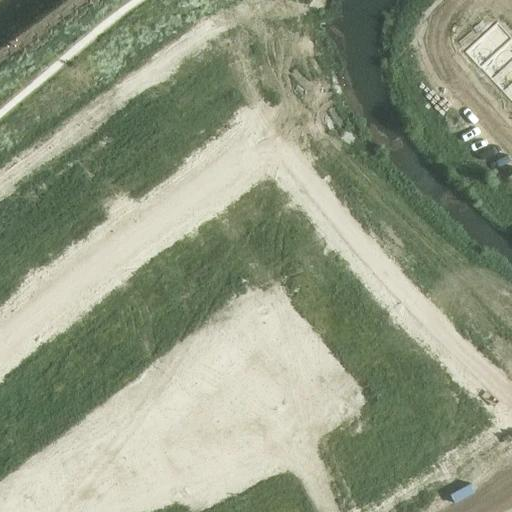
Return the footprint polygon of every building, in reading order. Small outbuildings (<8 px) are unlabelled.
[(494,25),(464,53),(479,69),(480,70),(481,69),(480,68),(508,42),(509,43),(510,42),(494,25)] [(508,42),(480,68),(481,69),(491,81),(511,61),(511,46),(509,43),(508,42)] [(511,61),(491,81),(503,93),(511,84),(511,61)] [(177,77),(167,84),(172,91),(182,84),(177,77)] [(511,84),(503,93),(511,103),(511,84)] [(211,86),(193,99),(193,100),(215,131),(216,132),(234,119),(211,86)] [(155,92),(145,99),(150,106),(160,99),(155,92)] [(145,99),(136,106),(140,112),(150,106),(145,99)] [(193,100),(177,111),(199,142),(215,131),(193,100)] [(177,111),(161,122),(163,124),(184,153),(199,142),(177,111)] [(124,114),(114,121),(118,127),(128,120),(124,114)] [(114,121),(104,128),(108,134),(118,127),(114,121)] [(163,124),(147,135),(169,166),(185,155),(184,153),(163,124)] [(147,135),(132,146),(153,178),(169,166),(147,135)] [(93,137),(83,144),(88,150),(97,143),(93,137)] [(83,144),(73,151),(78,157),(88,150),(83,144)] [(132,146),(116,157),(138,188),(153,178),(132,146)] [(116,157),(100,168),(122,200),(138,188),(116,157)] [(100,168),(82,181),(105,214),(123,201),(122,200),(100,168)] [(271,178),(258,188),(282,218),(295,208),(271,178)] [(56,202),(39,216),(62,246),(63,247),(81,233),(66,213),(75,206),(60,187),(51,195),(56,202)] [(258,188),(246,198),(270,228),(282,218),(258,188)] [(19,189),(9,196),(13,203),(23,196),(19,189)] [(246,198),(234,207),(258,237),(270,228),(246,198)] [(234,207),(222,217),(245,247),(258,237),(234,207)] [(39,216),(24,228),(47,258),(62,246),(39,216)] [(222,217),(209,227),(233,257),(245,247),(222,217)] [(209,227),(197,236),(221,266),(233,257),(209,227)] [(24,228),(9,239),(32,270),(47,258),(24,228)] [(307,234),(299,240),(305,247),(313,242),(307,234)] [(197,236),(185,246),(209,276),(221,266),(197,236)] [(9,239),(0,246),(0,259),(17,281),(32,270),(9,239)] [(299,240),(292,246),(298,253),(305,247),(299,240)] [(185,246),(172,257),(196,287),(209,276),(185,246)] [(282,253),(275,259),(281,267),(288,261),(282,253)] [(0,296),(18,282),(17,281),(0,259),(0,296)] [(275,259),(267,265),(273,273),(281,267),(275,259)] [(344,269),(305,302),(399,411),(349,454),(380,491),(394,479),(396,482),(398,481),(398,480),(421,460),(423,459),(425,457),(427,456),(426,456),(450,435),(450,436),(452,434),(449,431),(462,420),(433,386),(439,380),(414,351),(413,352),(368,299),(369,298),(344,269)] [(258,272),(250,278),(256,286),(264,280),(258,272)] [(139,278),(121,293),(122,293),(145,323),(146,324),(163,310),(139,278)] [(250,278),(243,284),(249,292),(256,286),(250,278)] [(233,291),(226,297),(232,305),(239,299),(233,291)] [(122,293),(107,305),(130,335),(145,323),(122,293)] [(226,297),(218,303),(224,311),(232,305),(226,297)] [(107,305),(92,317),(115,347),(130,335),(107,305)] [(92,317),(76,329),(100,359),(115,347),(92,317)] [(76,329),(61,341),(85,371),(100,359),(76,329)] [(188,337),(179,344),(184,350),(193,343),(188,337)] [(61,341),(46,353),(48,355),(70,383),(85,371),(61,341)] [(158,351),(149,358),(154,365),(163,357),(158,351)] [(48,355),(33,367),(57,397),(72,385),(70,383),(48,355)] [(149,358),(139,366),(144,372),(154,365),(149,358)] [(33,367),(18,379),(42,409),(57,397),(33,367)] [(128,375),(119,382),(123,388),(133,381),(128,375)] [(18,379),(3,391),(27,421),(42,409),(18,379)] [(119,382),(109,389),(114,396),(123,388),(119,382)] [(2,390),(0,391),(0,423),(0,424),(0,442),(6,450),(15,443),(9,435),(27,421),(3,391),(2,390)] [(98,398),(88,406),(93,412),(103,405),(98,398)] [(88,406),(79,413),(84,419),(93,412),(88,406)] [(67,422),(58,429),(63,436),(72,428),(67,422)] [(58,429),(49,437),(53,443),(63,436),(58,429)] [(255,478),(244,482),(247,490),(258,485),(255,478)] [(235,486),(224,491),(228,499),(238,494),(235,486)] [(224,491),(213,496),(217,503),(228,499),(224,491)] [(295,511),(289,499),(269,508),(269,509),(270,511),(295,511)] [(205,500),(194,505),(196,511),(197,511),(208,507),(205,500)]
